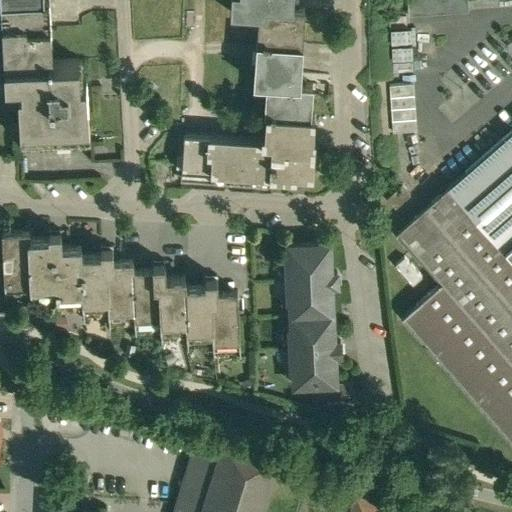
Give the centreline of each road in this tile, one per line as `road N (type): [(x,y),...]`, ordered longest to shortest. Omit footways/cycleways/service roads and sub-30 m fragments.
road 1 (residential): [(360,220),(133,206)]
road 2 (residential): [(347,0),(360,220)]
road 3 (residential): [(133,206),(125,0)]
road 4 (residential): [(360,220),(375,419)]
road 5 (residential): [(0,197),(133,206)]
road 6 (residential): [(25,391),(24,511)]
